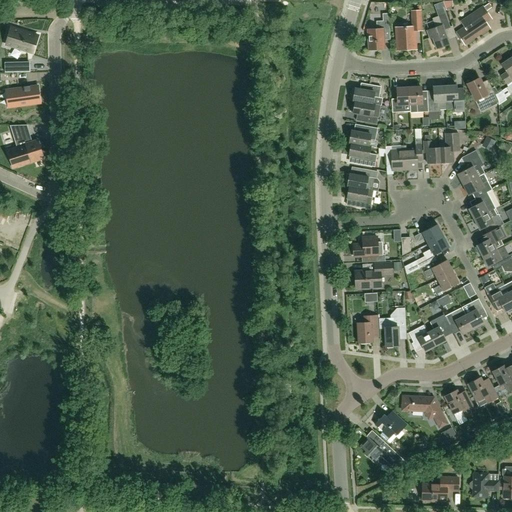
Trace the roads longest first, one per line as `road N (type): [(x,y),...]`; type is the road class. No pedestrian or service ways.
road 1 (track): [(83,488),(262,496),(263,238),(255,24),(76,21)]
road 2 (residential): [(71,9),(54,32),(53,197),(0,172)]
road 3 (residential): [(476,283),(434,200),(416,202),(397,219),(327,223)]
road 4 (residential): [(511,36),(455,66),(384,70),(340,61)]
road 5 (residential): [(361,394),(334,353),(327,223)]
road 6 (residential): [(361,394),(391,376),(443,374),(511,339)]
road 7 (residential): [(327,223),(328,120),(340,61)]
road 8 (residential): [(344,511),(337,426),(361,394)]
